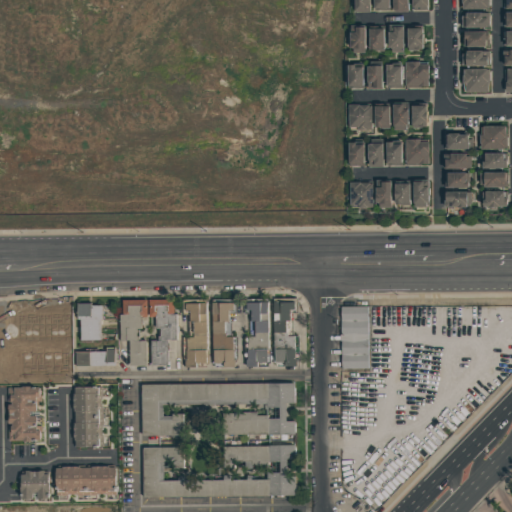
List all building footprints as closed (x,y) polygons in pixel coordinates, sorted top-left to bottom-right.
[(357,0),(372,0),(372,12),(357,12),(357,0)] [(376,0),(390,0),(391,11),(376,11),(376,0)] [(394,0),(409,0),(409,11),(395,12),(394,0)] [(413,0),(428,0),(428,11),(413,12),(413,0)] [(462,28),(462,15),(468,15),(468,12),(484,12),(484,17),(489,17),(489,28),(462,28)] [(511,27),(504,27),(503,12),(511,12),(511,27)] [(352,28),(367,27),(367,53),(353,53),(352,28)] [(371,51),(371,28),(386,27),(387,51),(371,51)] [(390,28),(404,27),(405,51),(390,51),(390,28)] [(409,51),(409,28),(424,27),(425,51),(409,51)] [(466,32),(489,31),(489,46),(464,47),(464,37),(466,37),(466,32)] [(463,66),(462,54),(468,54),(468,51),(484,50),(484,56),(489,56),(490,66),(463,66)] [(405,62),(419,62),(419,65),(427,64),(428,87),(406,88),(405,62)] [(368,64),(383,64),(383,88),(368,88),(368,64)] [(388,64),(402,64),(403,88),(388,88),(388,64)] [(349,65),(364,65),(365,89),(350,89),(349,65)] [(466,93),(465,84),(463,84),(463,69),(488,69),(489,92),(466,93)] [(511,92),(506,92),(505,84),(503,84),(503,69),(511,69),(511,92)] [(394,104),(409,104),(409,128),(394,128),(394,104)] [(412,104),(426,104),(427,128),(412,128),(412,104)] [(349,105),(370,105),(371,128),(350,129),(349,105)] [(376,105),(391,105),(391,129),(376,129),(376,105)] [(480,149),(480,135),(482,135),(482,127),(505,126),(506,149),(480,149)] [(448,150),(448,134),(469,133),(469,150),(448,150)] [(406,140),(420,139),(420,142),(428,142),(428,166),(407,166),(406,140)] [(350,143),(365,142),(366,166),(351,167),(350,143)] [(387,142),(394,142),(394,144),(403,144),(403,166),(388,166),(387,142)] [(369,143),(384,143),(385,167),(370,167),(369,143)] [(446,169),(446,159),(451,159),(451,153),(467,153),(467,156),(471,156),(471,168),(446,169)] [(483,168),(483,153),(504,153),(505,168),(483,168)] [(448,188),(448,173),(469,172),(470,187),(448,188)] [(485,187),(484,172),(508,172),(508,187),(485,187)] [(377,181),(392,181),(392,205),(377,205),(377,181)] [(414,181),(424,181),(424,187),(429,186),(429,207),(415,207),(414,181)] [(350,182),(373,182),(374,208),(359,208),(359,206),(351,206),(350,182)] [(396,182),(411,182),(411,205),(397,205),(396,182)] [(484,206),(484,201),(482,201),(482,191),(505,191),(505,198),(507,198),(507,206),(484,206)] [(444,207),(444,192),(471,192),(471,204),(467,204),(467,207),(444,207)] [(123,300),(147,300),(147,317),(142,317),(142,329),(139,329),(140,340),(147,340),(147,365),(130,365),(130,341),(121,341),(120,314),(124,314),(123,300)] [(176,314),(176,340),(168,340),(168,366),(151,366),(151,340),(156,340),(156,316),(150,316),(150,300),(174,300),(174,314),(176,314)] [(183,303),(207,302),(208,367),(187,367),(187,337),(190,337),(190,315),(183,315),(183,303)] [(244,367),(244,337),(252,336),(251,314),(246,314),(245,302),(267,302),(269,366),(244,367)] [(275,366),(274,302),(295,302),(295,313),(292,313),(292,334),(296,334),(296,366),(275,366)] [(78,303),(92,303),(92,305),(103,305),(103,317),(100,317),(101,340),(81,341),(81,318),(78,318),(78,303)] [(213,367),(212,303),(234,303),(234,312),(230,312),(231,337),(234,337),(235,367),(213,367)] [(370,368),(343,368),(343,308),(369,308),(370,368)] [(75,352),(107,351),(107,348),(115,348),(115,366),(76,366),(75,352)] [(144,436),(144,384),(297,384),(297,403),(289,404),(289,422),(297,422),(297,435),(223,436),(222,414),(259,414),(259,416),(269,416),(269,406),(165,406),(165,417),(173,416),(173,415),(185,415),(185,436),(144,436)] [(36,386),(36,388),(40,388),(40,389),(40,390),(40,395),(42,395),(42,401),(37,401),(10,402),(8,402),(8,388),(23,387),(23,386),(32,386),(32,387),(34,387),(34,386),(36,386)] [(97,386),(97,387),(102,387),(102,397),(100,397),(100,399),(101,399),(101,402),(74,402),(74,389),(75,389),(75,387),(94,387),(94,386),(97,386)] [(37,401),(37,411),(31,411),(31,415),(10,415),(10,402),(37,401)] [(102,416),(75,417),(75,415),(74,415),(74,402),(101,402),(101,404),(100,404),(100,407),(102,407),(102,416)] [(37,416),(37,426),(10,427),(10,415),(31,415),(31,416),(37,416)] [(102,416),(102,426),(100,426),(100,429),(101,429),(101,431),(74,431),(74,419),(75,419),(75,417),(102,416)] [(37,426),(37,430),(42,430),(42,434),(42,435),(42,438),(42,439),(42,440),(38,440),(38,441),(35,442),(35,441),(34,441),(34,444),(24,444),(24,441),(9,441),(9,427),(10,427),(37,426)] [(101,431),(101,434),(100,434),(100,437),(102,437),(102,447),(97,447),(97,448),(95,448),(95,447),(75,447),(75,445),(74,445),(74,431),(101,431)] [(144,448),(144,499),(297,498),(297,477),(289,478),(289,459),(297,459),(297,446),(222,446),(222,468),(259,468),(259,465),(269,465),(269,476),(165,477),(165,467),(173,467),(173,468),(185,468),(185,447),(144,448)] [(72,468),(72,495),(69,495),(69,494),(67,494),(67,496),(57,496),(57,491),(56,491),(56,489),(57,489),(57,470),(59,470),(59,468),(72,468)] [(86,469),(86,496),(77,496),(77,494),(76,494),(74,494),(74,495),(72,495),(72,468),(84,468),(84,469),(86,469)] [(86,496),(86,469),(88,469),(88,468),(101,468),(101,495),(99,495),(99,494),(96,494),(96,496),(86,496)] [(117,488),(117,491),(116,491),(116,496),(106,496),(106,494),(103,494),(103,495),(101,495),(101,468),(114,468),(114,469),(116,469),(116,488),(117,488)] [(36,471),(36,493),(32,493),(32,499),(23,499),(22,471),(36,471)] [(49,471),(49,499),(39,499),(39,493),(36,493),(36,471),(49,471)]
